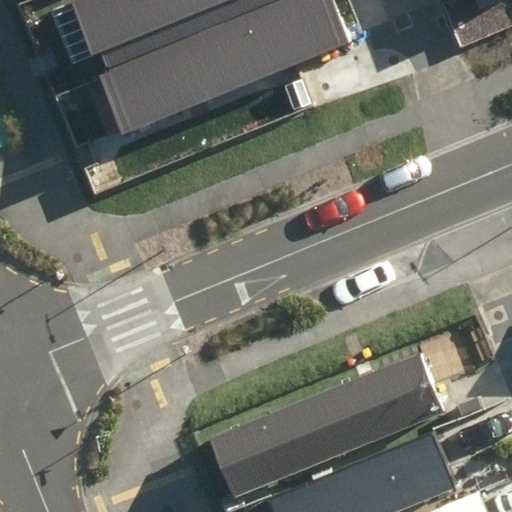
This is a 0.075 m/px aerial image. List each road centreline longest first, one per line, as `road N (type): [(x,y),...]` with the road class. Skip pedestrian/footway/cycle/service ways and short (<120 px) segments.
road 1 (residential): [(0,374),(477,174)]
road 2 (residential): [(407,0),(477,174)]
road 3 (tertiary): [(48,511),(0,390)]
